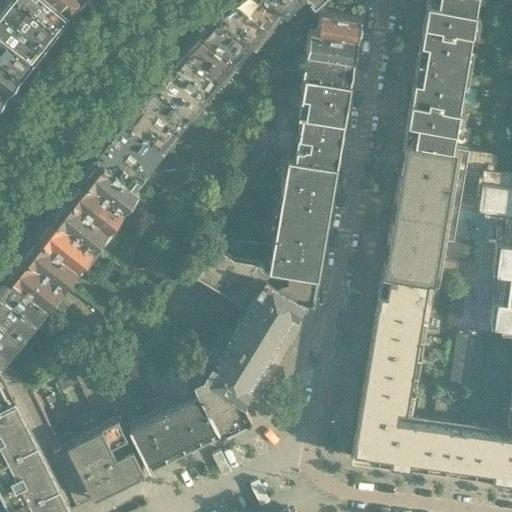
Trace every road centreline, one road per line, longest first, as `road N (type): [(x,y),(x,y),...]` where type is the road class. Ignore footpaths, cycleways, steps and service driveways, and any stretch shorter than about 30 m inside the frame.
road 1 (residential): [(311,438),(384,0)]
road 2 (residential): [(499,511),(339,491),(316,474),(311,438)]
road 3 (tertiary): [(0,170),(137,0)]
road 4 (residential): [(172,510),(311,438)]
